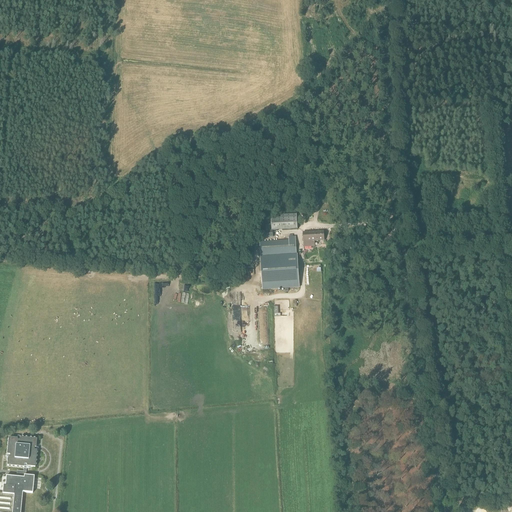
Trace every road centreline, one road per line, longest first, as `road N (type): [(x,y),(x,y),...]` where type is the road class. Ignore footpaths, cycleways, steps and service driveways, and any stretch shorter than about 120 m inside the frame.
road 1 (tertiary): [(443,511),(402,252),(387,0)]
road 2 (track): [(0,200),(84,207),(136,169),(220,140),(307,92)]
road 3 (track): [(0,200),(16,0)]
road 4 (track): [(177,276),(170,197),(151,139)]
